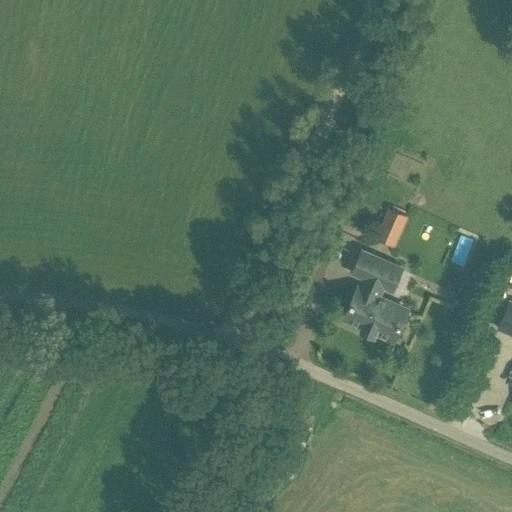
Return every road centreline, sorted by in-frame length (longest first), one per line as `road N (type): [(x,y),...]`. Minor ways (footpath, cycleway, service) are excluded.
road 1 (unclassified): [(511,460),(242,340),(103,306),(0,296)]
road 2 (track): [(242,340),(245,293),(377,0)]
